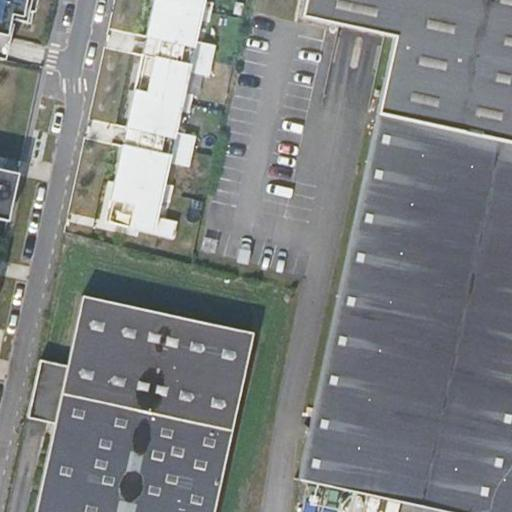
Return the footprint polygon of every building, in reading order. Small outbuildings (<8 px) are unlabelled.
[(0,0),(0,61),(7,63),(15,27),(12,26),(13,22),(36,26),(41,0),(0,0)] [(127,146),(110,222),(174,239),(178,222),(158,218),(161,201),(171,203),(175,186),(165,184),(170,162),(190,167),(197,135),(177,131),(181,109),(191,111),(195,93),(185,91),(190,70),(210,74),(217,43),(197,38),(202,17),(211,19),(215,0),(158,0),(150,38),(173,43),(169,61),(146,56),(130,129),(153,134),(150,151),(127,146)] [(511,511),(511,0),(303,0),(300,17),(397,39),(298,483),(431,511),(501,511),(503,510),(511,511)] [(21,178),(0,173),(0,223),(11,226),(21,178)] [(69,367),(56,426),(37,511),(219,511),(257,335),(83,299),(69,367)] [(69,367),(43,362),(31,420),(56,426),(69,367)]
